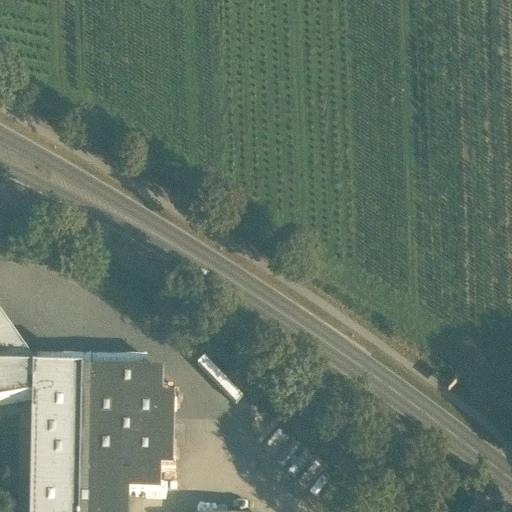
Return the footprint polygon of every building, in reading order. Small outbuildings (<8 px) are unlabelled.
[(37,372),(0,319),(0,371),(31,372),(37,372)] [(0,407),(31,402),(31,372),(0,371),(0,407)] [(28,511),(77,511),(80,373),(37,372),(31,372),(31,402),(28,511)] [(80,372),(80,373),(77,511),(115,511),(116,495),(128,495),(159,496),(160,471),(161,398),(162,373),(80,372)] [(173,398),(161,398),(160,471),(172,471),(173,398)] [(127,511),(128,495),(116,495),(115,511),(127,511)]
